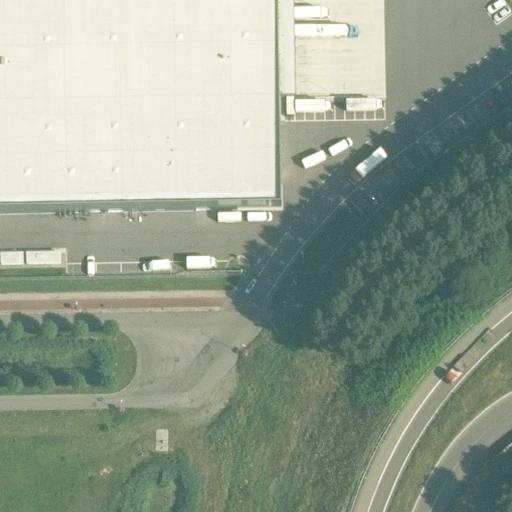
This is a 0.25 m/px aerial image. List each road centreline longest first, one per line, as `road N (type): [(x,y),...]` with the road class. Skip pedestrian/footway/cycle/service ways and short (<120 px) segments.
road 1 (unclassified): [(0,404),(182,392),(204,383),(220,356),(218,335),(177,320),(0,323)]
road 2 (unknown): [(397,18),(29,34),(14,31),(0,12)]
road 3 (motorway): [(511,320),(430,405),(375,511)]
road 4 (motorway): [(421,511),(462,443),(511,403)]
